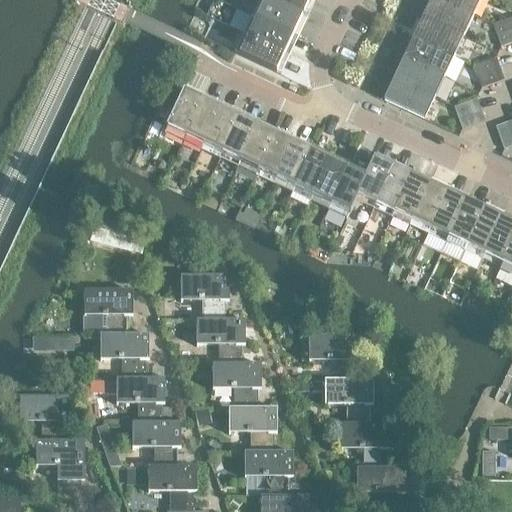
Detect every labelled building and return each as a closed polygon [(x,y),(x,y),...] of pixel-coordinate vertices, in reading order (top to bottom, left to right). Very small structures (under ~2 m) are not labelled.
[(261,0),(259,0),(252,18),(257,20),(294,37),(302,19),(265,2),(261,0)] [(308,0),(266,0),(265,2),(302,19),(311,1),(308,0)] [(473,17),(437,0),(432,0),(424,19),(463,37),(473,17)] [(480,0),(437,0),(473,17),(480,0)] [(237,12),(230,28),(244,34),(243,36),(248,38),(285,56),(294,37),(257,20),(252,18),(251,18),(237,12)] [(463,37),(424,19),(414,40),(453,58),(463,37)] [(511,32),(511,20),(493,27),(497,38),(511,32)] [(511,45),(511,32),(497,38),(501,49),(511,45)] [(248,38),(240,57),(276,74),(285,56),(248,38)] [(453,58),(414,40),(404,60),(443,79),(453,58)] [(443,79),(404,60),(394,81),(434,100),(443,79)] [(500,72),(496,60),(474,68),(478,79),(500,72)] [(504,83),(500,72),(478,79),(482,90),(504,83)] [(434,100),(394,81),(384,102),(424,121),(434,100)] [(202,101),(184,93),(167,130),(185,139),(202,101)] [(203,147),(220,110),(202,101),(185,139),(203,147)] [(459,121),(480,113),(476,102),(455,110),(459,121)] [(221,156),(239,118),(220,110),(203,147),(221,156)] [(484,124),(480,113),(459,121),(463,132),(484,124)] [(257,127),(239,118),(221,156),(240,164),(257,127)] [(511,148),(511,137),(507,125),(496,129),(504,151),(511,148)] [(258,173),(275,135),(257,127),(240,164),(258,173)] [(276,181),(293,144),(275,135),(258,173),(276,181)] [(294,190),(312,152),(293,144),(276,181),(294,190)] [(313,198),(330,161),(312,152),(294,190),(313,198)] [(376,205),(393,169),(374,160),(365,177),(366,178),(357,196),(359,197),(376,205)] [(331,207),(348,169),(330,161),(313,198),(331,207)] [(366,178),(365,177),(348,169),(331,207),(350,216),(359,197),(357,196),(366,178)] [(394,214),(411,177),(393,169),(376,205),(394,214)] [(412,222),(430,186),(411,177),(394,214),(412,222)] [(431,231),(448,195),(430,186),(412,222),(431,231)] [(449,240),(466,203),(448,195),(431,231),(449,240)] [(467,248),(485,212),(466,203),(449,240),(447,244),(465,253),(467,248)] [(503,221),(485,212),(467,248),(486,257),(503,221)] [(98,215),(90,244),(143,257),(150,228),(98,215)] [(511,249),(511,224),(503,221),(486,257),(504,266),(511,249)] [(203,304),(203,324),(203,325),(227,326),(227,324),(227,280),(181,280),(181,303),(199,303),(199,304),(203,304)] [(85,338),(100,338),(107,338),(107,339),(131,339),(131,338),(131,294),(85,294),(85,338)] [(270,303),(260,307),(265,322),(276,318),(270,303)] [(242,324),(227,324),(227,326),(203,325),(203,324),(197,324),(197,347),(215,347),(215,348),(219,348),(219,369),(219,370),(242,370),(242,369),(242,324)] [(146,338),(131,338),(131,339),(107,339),(107,338),(100,338),(100,360),(119,360),(119,362),(122,362),(122,382),(122,383),(146,383),(146,382),(146,338)] [(331,364),(331,383),(331,385),(354,385),(354,383),(354,340),(309,339),(309,363),(328,363),(328,364),(331,364)] [(258,369),(242,369),(242,370),(219,370),(219,369),(213,369),(213,390),(232,390),(232,391),(235,391),(235,411),(235,413),(258,413),(258,411),(258,369)] [(162,382),(146,382),(146,383),(122,383),(122,382),(116,382),(116,404),(135,404),(135,406),(139,406),(139,426),(139,427),(162,427),(162,425),(162,382)] [(370,384),(354,383),(354,385),(331,385),(331,383),(325,383),(325,406),(343,406),(343,407),(347,407),(347,427),(347,429),(370,429),(370,427),(370,384)] [(309,385),(296,385),(296,394),(309,394),(309,385)] [(42,424),(42,444),(42,446),(66,445),(66,444),(66,400),(20,400),(20,423),(38,423),(39,424),(42,424)] [(209,411),(195,415),(199,430),(213,426),(209,411)] [(274,411),(258,411),(258,413),(235,413),(235,411),(229,411),(229,434),(247,434),(247,435),(251,435),(251,456),(251,457),(274,457),(274,456),(274,411)] [(178,425),(162,425),(162,427),(139,427),(139,426),(133,426),(133,449),(151,449),(151,450),(155,450),(155,470),(155,471),(177,471),(178,470),(178,425)] [(387,427),(370,427),(370,429),(347,429),(347,427),(341,427),(341,450),(360,451),(360,452),(363,452),(363,472),(363,473),(387,473),(387,472),(387,427)] [(107,428),(96,431),(110,470),(122,469),(107,428)] [(511,430),(489,431),(489,443),(511,442),(511,430)] [(81,444),(66,444),(66,445),(42,446),(42,444),(36,444),(36,467),(55,467),(55,468),(59,468),(59,489),(81,489),(81,444)] [(290,456),(274,456),(274,457),(251,457),(251,456),(245,456),(245,478),(263,478),(263,479),(267,480),(267,499),(267,500),(290,500),(290,499),(290,456)] [(193,511),(193,470),(178,470),(177,471),(155,471),(155,470),(149,470),(149,492),(167,492),(167,494),(171,493),(170,511),(193,511)] [(127,471),(127,488),(145,488),(145,471),(127,471)] [(402,511),(403,472),(387,472),(387,473),(363,473),(363,472),(357,472),(357,494),(376,494),(376,496),(380,496),(380,511),(402,511)] [(332,473),(332,484),(343,484),(343,473),(332,473)] [(306,511),(306,499),(290,499),(290,500),(267,500),(267,499),(261,499),(260,511),(306,511)] [(235,500),(230,507),(236,511),(237,511),(243,505),(235,500)] [(16,511),(17,511),(17,502),(0,502),(0,511),(16,511)]
